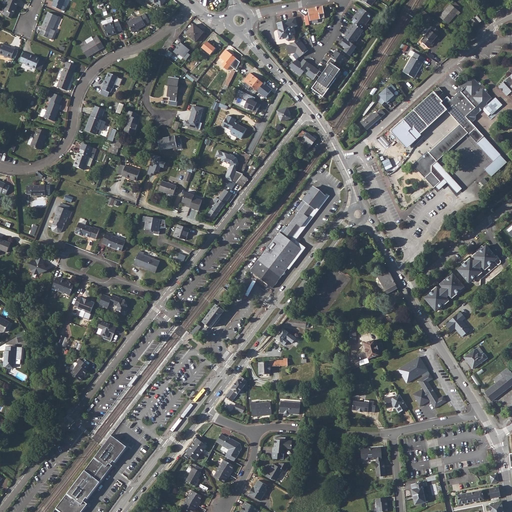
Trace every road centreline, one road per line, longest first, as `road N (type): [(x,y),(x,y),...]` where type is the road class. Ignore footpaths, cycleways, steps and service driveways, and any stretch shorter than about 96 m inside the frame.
road 1 (residential): [(162,301),(0,511)]
road 2 (residential): [(176,24),(89,73),(73,130),(48,163),(0,166)]
road 3 (residential): [(510,14),(341,162)]
road 4 (secondary): [(223,373),(117,511)]
road 5 (residential): [(401,511),(395,434),(481,413)]
road 6 (residential): [(312,112),(217,232)]
road 7 (track): [(77,411),(32,384),(23,321),(0,298)]
road 8 (secondary): [(481,413),(405,289)]
road 9 (residential): [(511,200),(405,289)]
road 10 (secondary): [(124,511),(206,410)]
road 11 (secondary): [(209,406),(287,306)]
road 12 (unknown): [(261,123),(202,81),(168,44)]
road 13 (residential): [(111,276),(108,263),(66,250),(65,267),(108,280)]
